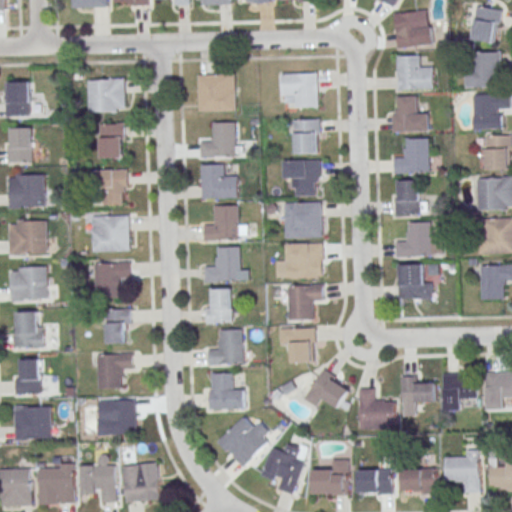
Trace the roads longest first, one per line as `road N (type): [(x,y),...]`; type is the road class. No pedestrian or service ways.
road 1 (residential): [(511,335),(383,339),(368,331),(352,55),(342,41),(0,47)]
road 2 (residential): [(221,499),(189,459),(172,411),(158,43)]
